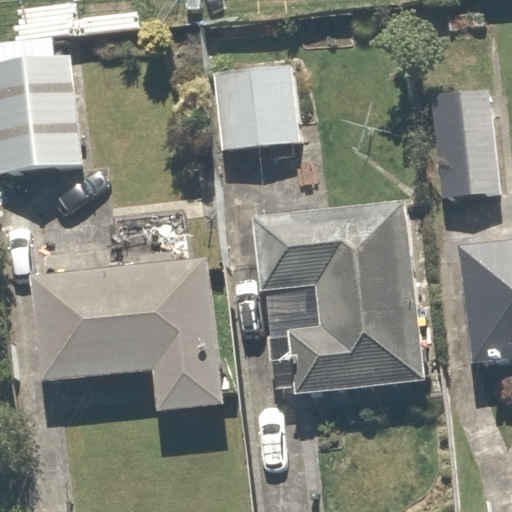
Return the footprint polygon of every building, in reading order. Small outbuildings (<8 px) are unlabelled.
[(181,83),(179,176),(282,178),(284,85),(181,83)] [(0,96),(0,202),(61,199),(55,94),(0,96)] [(471,114),(424,116),(429,228),(475,226),(471,114)] [(400,229),(249,248),(258,318),(309,312),(314,356),(278,360),(286,428),(424,411),(400,229)] [(511,270),(458,276),(470,395),(511,390),(511,270)] [(211,431),(195,290),(26,308),(21,306),(33,411),(145,399),(149,438),(211,431)]
